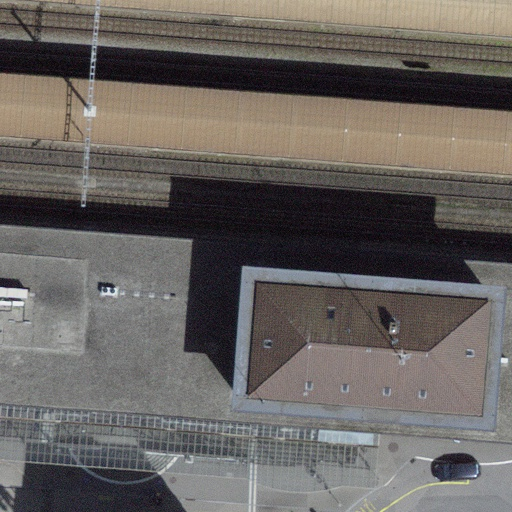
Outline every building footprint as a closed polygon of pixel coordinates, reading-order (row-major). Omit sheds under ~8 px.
[(511,0),(0,0),(0,6),(511,45),(511,0)] [(511,114),(0,72),(0,136),(511,175),(511,114)] [(0,411),(233,427),(233,440),(379,452),(382,417),(169,401),(178,281),(494,305),(486,407),(511,409),(511,272),(0,232),(0,411)] [(484,425),(486,407),(494,305),(178,281),(169,401),(382,417),(484,425)] [(0,411),(0,466),(246,486),(267,496),(293,501),(320,500),(342,494),(375,496),(379,452),(233,440),(233,427),(0,411)]
